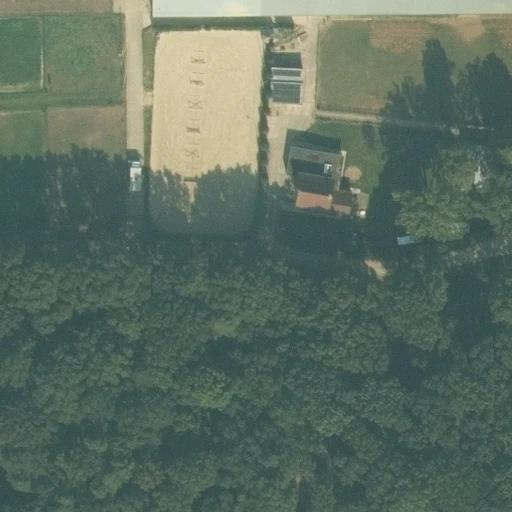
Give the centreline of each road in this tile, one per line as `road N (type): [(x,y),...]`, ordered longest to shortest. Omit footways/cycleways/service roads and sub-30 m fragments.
road 1 (track): [(0,247),(263,254),(380,271)]
road 2 (track): [(380,271),(365,305),(256,411),(197,487),(163,511)]
road 3 (track): [(380,271),(511,246)]
